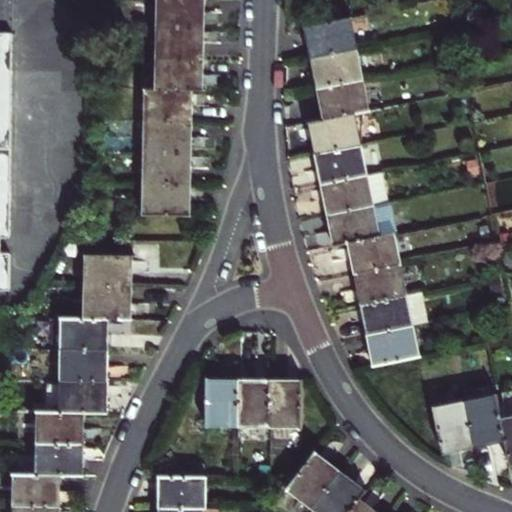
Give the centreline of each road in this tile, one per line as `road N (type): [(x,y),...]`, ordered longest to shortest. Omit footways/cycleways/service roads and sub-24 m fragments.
road 1 (residential): [(107,511),(181,339),(232,302),(293,288)]
road 2 (residential): [(293,288),(336,385),(380,441),(413,471),(490,511)]
road 3 (residential): [(264,0),(261,156),(293,288)]
